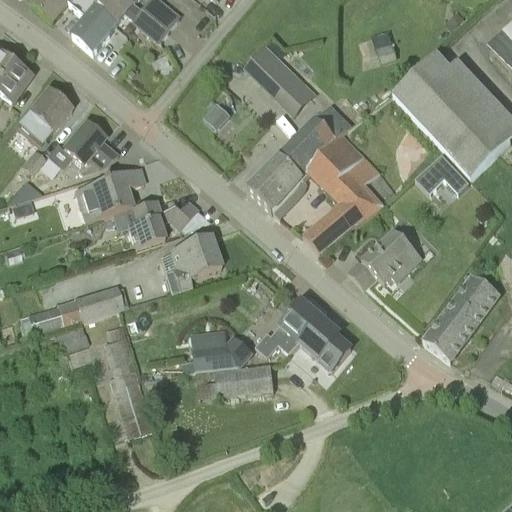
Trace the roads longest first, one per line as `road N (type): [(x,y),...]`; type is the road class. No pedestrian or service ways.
road 1 (unclassified): [(439,380),(142,126)]
road 2 (unclassified): [(98,511),(439,380)]
road 3 (unclassified): [(0,13),(142,126)]
road 4 (residential): [(142,126),(247,0)]
